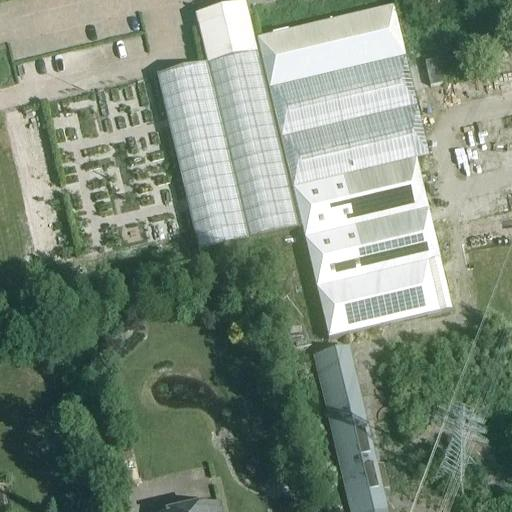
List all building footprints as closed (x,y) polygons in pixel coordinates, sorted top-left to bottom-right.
[(429,161),(393,10),(254,43),(248,18),(197,30),(206,67),(156,79),(198,255),(301,230),(328,342),(439,316),(452,313),(440,263),(416,164),(429,161)] [(436,61),(424,64),(430,88),(442,86),(436,61)] [(56,124),(97,113),(91,92),(50,103),(56,124)] [(393,511),(383,467),(376,468),(347,350),(311,359),(315,374),(316,373),(349,511),(393,511)] [(133,462),(131,454),(119,457),(121,465),(133,462)]
